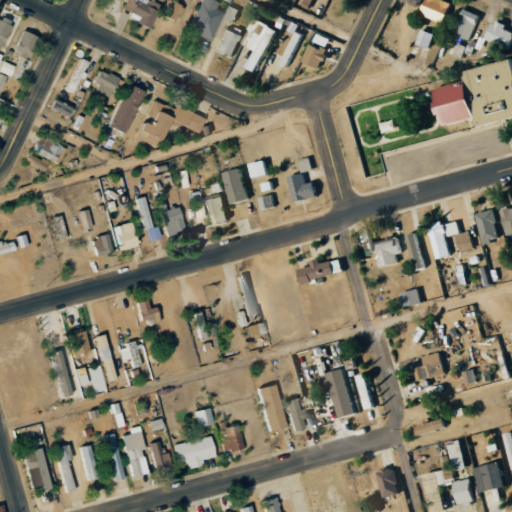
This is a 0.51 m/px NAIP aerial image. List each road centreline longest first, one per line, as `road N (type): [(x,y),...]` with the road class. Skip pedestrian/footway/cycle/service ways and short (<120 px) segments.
road 1 (residential): [(511,168),(0,313)]
road 2 (residential): [(341,218),(420,511)]
road 3 (residential): [(120,511),(400,436)]
road 4 (residential): [(24,0),(251,107)]
road 5 (residential): [(0,168),(85,0)]
road 6 (residential): [(251,107),(340,85),(383,0)]
road 7 (residential): [(317,94),(349,216)]
